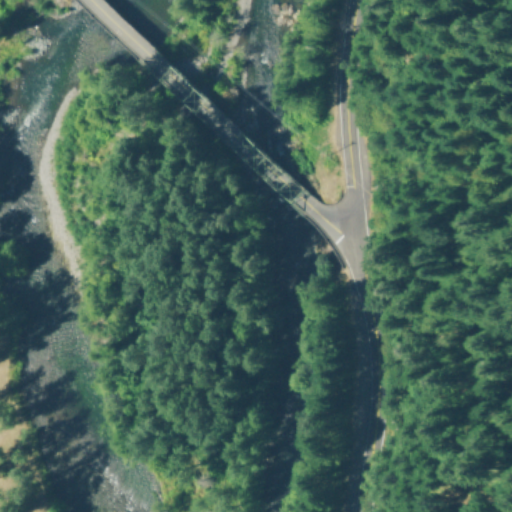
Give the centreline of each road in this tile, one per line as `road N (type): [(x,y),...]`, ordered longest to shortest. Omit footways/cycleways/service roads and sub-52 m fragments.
road 1 (tertiary): [(349,511),(369,392),(370,310),(346,114),(354,0)]
road 2 (tertiary): [(84,0),(308,224)]
